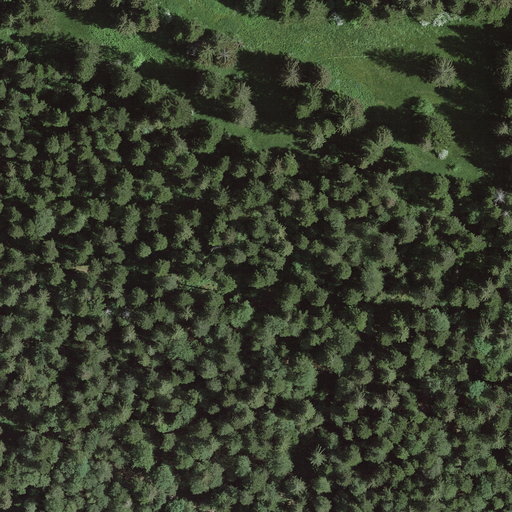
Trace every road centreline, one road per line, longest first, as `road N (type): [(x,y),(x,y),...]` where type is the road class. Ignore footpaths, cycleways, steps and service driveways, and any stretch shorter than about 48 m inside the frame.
road 1 (track): [(0,241),(181,300),(511,313)]
road 2 (track): [(0,414),(227,511)]
